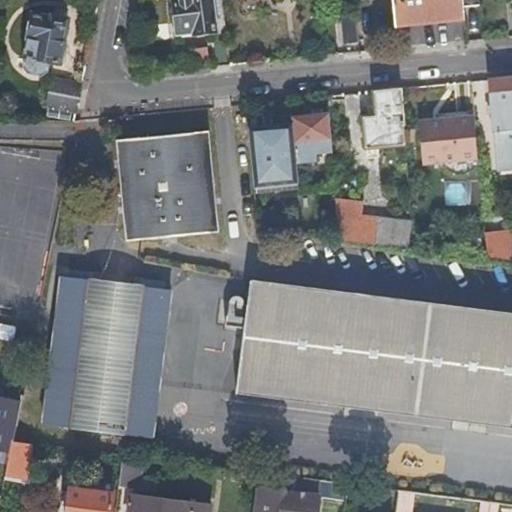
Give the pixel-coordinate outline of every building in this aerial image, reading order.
[(215,30),(225,29),(220,0),(173,0),(177,25),(192,23),(193,27),(213,24),(215,30)] [(390,0),(393,22),(463,16),(462,5),(461,0),(390,0)] [(24,47),(23,56),(21,65),(26,71),(34,72),(40,68),(42,58),(58,60),(65,17),(48,14),(48,15),(29,12),(28,19),(25,36),(26,36),(24,47)] [(342,41),(357,40),(355,12),(339,14),(342,41)] [(391,23),(379,24),(380,39),(393,38),(391,23)] [(511,74),(488,77),(492,118),(511,116),(511,74)] [(45,103),(75,109),(80,82),(50,76),(45,103)] [(400,118),(398,86),(372,88),(371,88),(372,104),(365,105),(366,115),(360,116),(363,145),(374,144),(402,143),(400,118)] [(292,120),(248,126),(253,186),(296,183),(294,162),(315,161),(315,152),(330,153),(328,111),(292,115),(292,120)] [(475,145),(472,114),(417,119),(420,161),(441,160),(476,156),(475,145)] [(217,229),(208,129),(114,138),(124,238),(217,229)] [(375,157),(374,144),(363,145),(364,157),(375,157)] [(473,167),(476,162),(476,156),(441,160),(442,167),(446,170),(451,173),(457,174),(460,174),(465,173),(470,170),(473,167)] [(333,197),(358,200),(355,169),(331,171),(333,197)] [(468,204),(468,181),(441,181),(442,205),(468,204)] [(408,220),(406,196),(381,192),(363,200),(362,214),(407,220),(408,220)] [(362,214),(363,200),(358,200),(333,197),(334,210),(362,214)] [(336,238),(404,246),(407,220),(362,214),(334,210),(336,238)] [(486,256),(511,259),(511,231),(498,232),(495,212),(481,213),(486,256)] [(89,277),(59,273),(39,421),(68,425),(89,277)] [(138,284),(89,277),(68,425),(118,432),(138,284)] [(511,312),(248,280),(241,345),(236,389),(511,423),(511,312)] [(168,287),(138,284),(118,432),(148,436),(168,287)] [(10,438),(17,398),(0,395),(0,444),(8,446),(10,438)] [(23,470),(28,440),(10,438),(8,446),(4,467),(23,470)] [(511,453),(450,445),(447,475),(511,483),(511,453)] [(132,484),(136,454),(122,453),(118,482),(132,484)] [(65,511),(109,511),(111,492),(96,490),(96,484),(82,482),(81,488),(69,487),(65,511)] [(314,511),(317,493),(256,486),(252,511),(314,511)] [(409,511),(412,490),(396,488),(393,511),(409,511)] [(159,511),(162,497),(129,493),(127,511),(159,511)] [(208,511),(209,503),(162,497),(159,511),(208,511)] [(494,511),(496,501),(480,499),(478,511),(494,511)]
